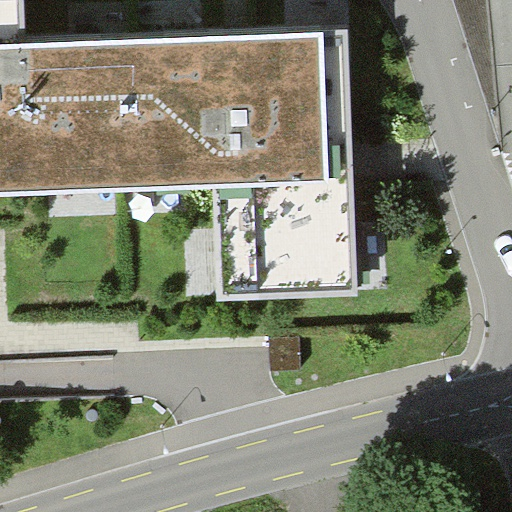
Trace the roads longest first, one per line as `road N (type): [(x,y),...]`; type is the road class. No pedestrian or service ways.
road 1 (tertiary): [(511,399),(64,511)]
road 2 (residential): [(418,0),(511,299)]
